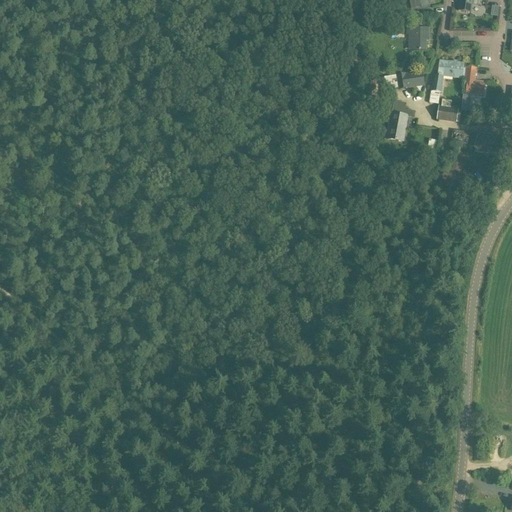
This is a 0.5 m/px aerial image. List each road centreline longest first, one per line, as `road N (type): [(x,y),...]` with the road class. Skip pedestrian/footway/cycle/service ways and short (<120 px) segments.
road 1 (track): [(300,511),(173,443),(0,287)]
road 2 (tertiary): [(456,511),(476,281),(511,201)]
